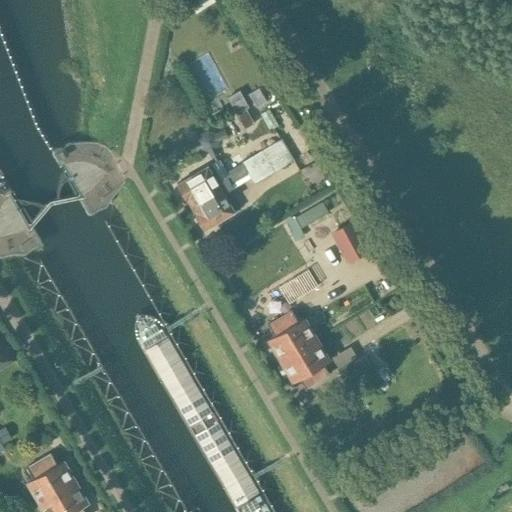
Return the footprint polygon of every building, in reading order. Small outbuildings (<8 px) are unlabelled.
[(238,93),(227,100),(232,109),(244,102),(238,93)] [(269,110),(260,115),(270,131),(279,126),(269,110)] [(201,135),(198,142),(201,149),(210,153),(213,159),(220,156),(217,150),(221,141),(227,137),(222,130),(216,133),(209,131),(201,135)] [(281,139),(276,142),(242,163),(248,174),(288,150),(281,139)] [(288,150),(248,174),(254,184),(294,160),(288,150)] [(215,162),(177,184),(178,186),(187,200),(188,200),(192,207),(230,184),(227,179),(226,180),(215,162)] [(230,184),(192,207),(196,213),(194,213),(204,229),(234,212),(223,194),(233,188),(230,184)] [(294,216),(285,221),(295,241),(304,236),(301,229),(328,213),(322,202),(295,218),(294,216)] [(352,221),(338,229),(330,234),(348,265),(370,252),(352,221)] [(238,254),(223,262),(230,275),(245,267),(238,254)] [(280,357),(314,337),(304,319),(298,322),(292,311),(267,325),(274,336),(269,339),(280,357)] [(314,337),(280,357),(293,381),(299,378),(305,389),(329,374),(323,363),(328,360),(314,337)] [(0,368),(15,359),(7,345),(3,348),(0,342),(0,368)] [(356,358),(349,346),(330,357),(347,380),(361,372),(354,360),(356,358)] [(385,362),(371,371),(380,386),(395,377),(385,362)] [(39,502),(74,481),(62,461),(57,464),(51,453),(26,468),(33,479),(28,482),(39,502)] [(87,503),(74,481),(39,502),(45,511),(85,511),(82,506),(87,503)]
